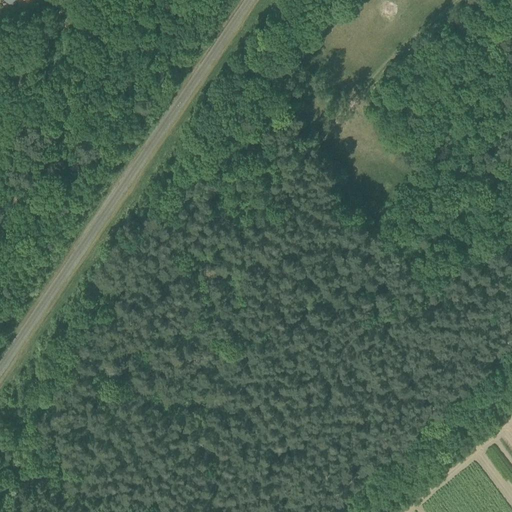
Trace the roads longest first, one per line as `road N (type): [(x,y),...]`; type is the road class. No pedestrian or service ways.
road 1 (track): [(473,0),(240,207),(179,361),(148,511)]
road 2 (track): [(316,511),(511,339)]
